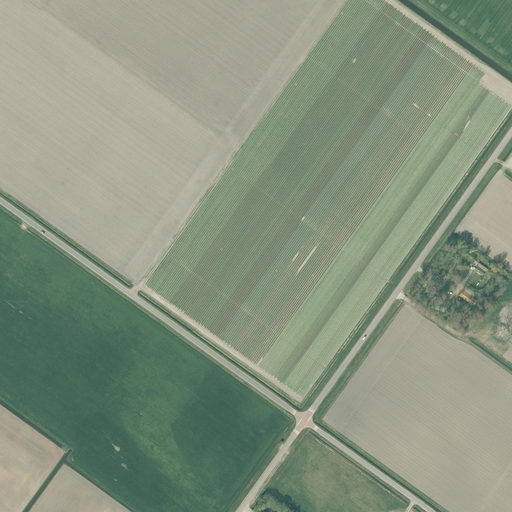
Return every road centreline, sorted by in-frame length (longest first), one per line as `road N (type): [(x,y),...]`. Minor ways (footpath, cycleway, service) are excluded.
road 1 (unclassified): [(303,418),(0,200)]
road 2 (tertiary): [(303,418),(511,129)]
road 3 (track): [(131,294),(235,149)]
road 4 (unclassified): [(432,511),(303,418)]
